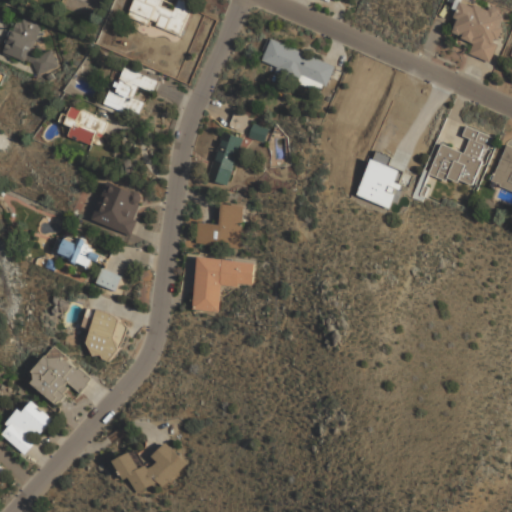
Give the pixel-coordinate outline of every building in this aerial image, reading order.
[(182,35),(193,3),(184,0),(178,0),(174,10),(162,5),(164,0),(132,0),(127,16),(182,35)] [(491,61),(500,42),(495,40),(496,38),(499,39),(505,26),(502,25),(506,16),(476,2),(475,5),(463,0),(453,22),(456,24),(453,31),(476,42),(471,52),(491,61)] [(52,73),(57,58),(34,50),(43,26),(17,17),(3,55),(52,73)] [(271,40),(263,62),(329,85),(336,63),(271,40)] [(158,82),(124,65),(107,101),(138,116),(145,102),(135,97),(141,86),(154,92),(158,82)] [(105,127),(80,104),(65,121),(75,129),(72,132),(88,146),(105,127)] [(250,135),(265,141),(269,128),(254,123),(250,135)] [(432,173),(475,187),(493,135),(467,126),(464,135),(470,137),(465,151),(443,143),(432,173)] [(243,136),(223,131),(210,178),(230,184),(243,136)] [(491,181),(511,189),(511,143),(508,142),(491,181)] [(134,233),(144,192),(105,182),(95,223),(134,233)] [(245,206),(224,204),(221,225),(200,222),(197,244),(240,249),(245,206)] [(97,254),(94,253),(97,246),(67,235),(59,256),(92,268),(97,254)] [(200,257),(195,310),(220,312),(223,283),(253,286),(255,262),(200,257)] [(97,281),(115,291),(122,276),(104,267),(97,281)] [(132,324),(92,303),(80,327),(80,328),(72,342),(112,363),(132,324)] [(28,378),(57,405),(74,386),(81,392),(94,378),(57,346),(28,378)] [(26,455),(56,420),(32,399),(2,434),(26,455)] [(116,458),(121,472),(133,485),(136,493),(167,482),(187,464),(169,443),(165,444),(154,454),(157,461),(156,462),(142,467),(136,461),(133,452),(116,458)]
